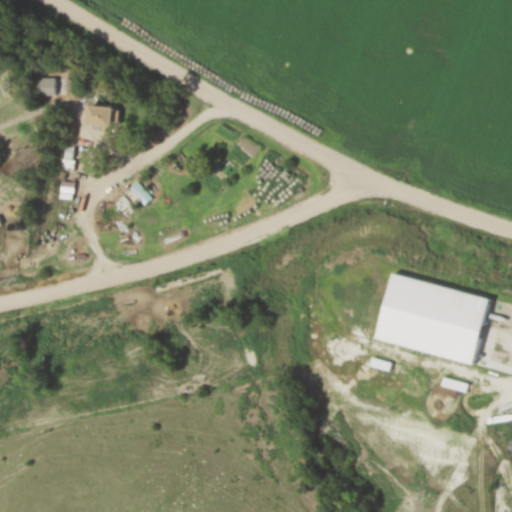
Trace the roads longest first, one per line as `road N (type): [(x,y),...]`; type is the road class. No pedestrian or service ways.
road 1 (tertiary): [(48,0),(249,120),(416,202),(511,233)]
road 2 (tertiary): [(0,302),(187,260),(274,227),(362,176)]
